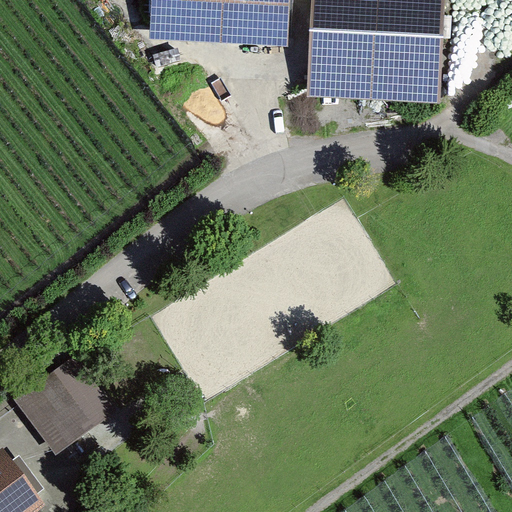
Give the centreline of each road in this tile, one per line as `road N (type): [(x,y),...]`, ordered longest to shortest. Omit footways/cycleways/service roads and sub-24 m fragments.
road 1 (track): [(511,366),(313,511)]
road 2 (track): [(396,135),(449,120),(511,71)]
